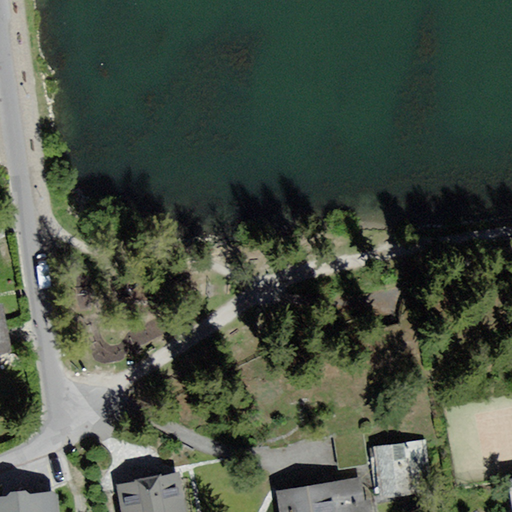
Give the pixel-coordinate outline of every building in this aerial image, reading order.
[(0,357),(10,356),(2,308),(0,307),(0,357)] [(422,438),(376,445),(382,490),(429,484),(422,438)] [(186,511),(181,476),(114,486),(118,511),(186,511)] [(363,511),(359,479),(282,490),(285,511),(363,511)] [(63,511),(62,492),(0,498),(0,511),(63,511)]
